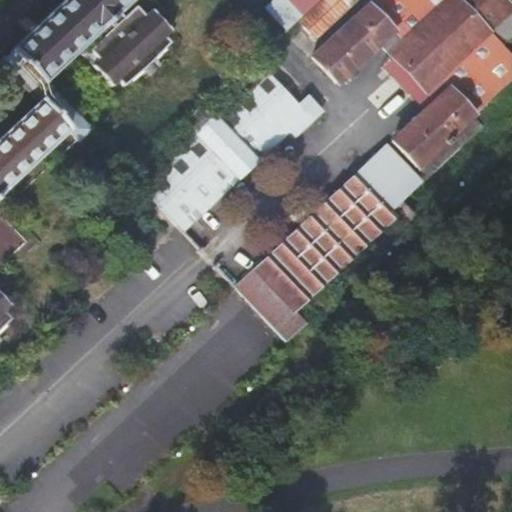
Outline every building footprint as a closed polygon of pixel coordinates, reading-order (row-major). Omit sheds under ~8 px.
[(12,52),(43,84),(75,52),(96,32),(101,39),(89,51),(98,62),(91,69),(112,89),(118,84),(124,89),(170,47),(165,40),(171,32),(151,12),(144,19),(135,10),(122,20),(117,12),(129,0),(62,0),(64,2),(12,52)] [(299,12),(288,0),(287,0),(269,0),(262,6),(281,26),(299,12)] [(316,0),(301,14),(319,32),(352,0),(316,0)] [(363,0),(307,52),(336,84),(370,54),(412,100),(484,33),(493,41),(511,22),(511,12),(499,0),(363,0)] [(88,132),(43,84),(12,52),(0,62),(0,71),(35,109),(61,136),(72,148),(88,132)] [(193,134),(138,187),(176,228),(180,233),(285,134),(292,139),(319,113),(305,100),(294,109),(260,73),(211,117),(198,105),(182,121),(193,134)] [(483,105),(460,79),(393,142),(416,166),(483,105)] [(0,332),(9,323),(4,317),(11,309),(0,298),(0,192),(7,187),(61,136),(35,109),(0,141),(0,332)] [(234,290),(283,343),(303,325),(291,311),(395,214),(405,225),(416,215),(401,198),(413,185),(382,153),(234,290)]
